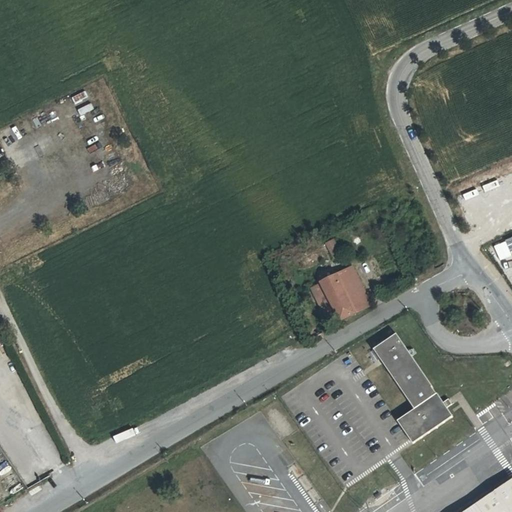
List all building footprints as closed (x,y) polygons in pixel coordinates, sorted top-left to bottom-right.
[(332,238),(324,242),(332,258),(340,253),(332,238)] [(370,305),(353,268),(322,283),(335,309),(341,321),(356,313),(370,305)] [(312,288),(325,314),(335,309),(322,283),(312,288)] [(409,446),(452,417),(438,397),(436,398),(432,393),(433,391),(397,338),(376,354),(414,413),(396,425),(409,446)] [(423,486),(448,469),(440,457),(415,474),(423,486)] [(423,511),(511,511),(511,478),(499,460),(461,486),(423,511)] [(374,511),(382,509),(379,502),(358,511),(374,511)]
